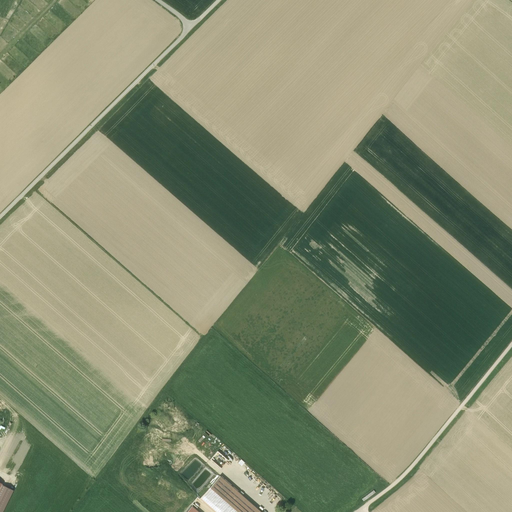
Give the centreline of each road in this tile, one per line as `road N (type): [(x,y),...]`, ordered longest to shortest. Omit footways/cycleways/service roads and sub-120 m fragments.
road 1 (unclassified): [(0,216),(190,26)]
road 2 (unclassified): [(361,508),(403,476),(511,345)]
